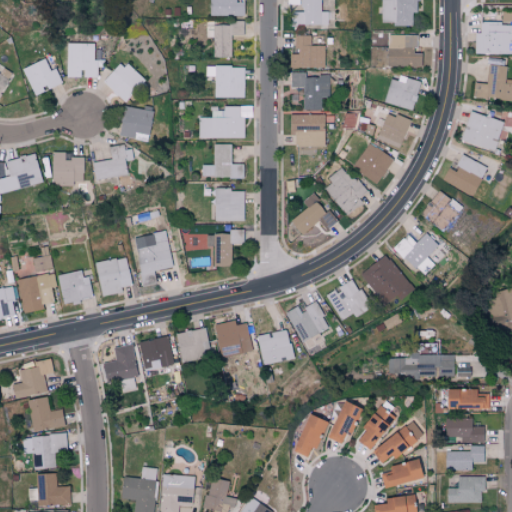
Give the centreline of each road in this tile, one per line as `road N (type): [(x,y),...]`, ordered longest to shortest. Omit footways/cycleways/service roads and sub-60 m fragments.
road 1 (residential): [(0,350),(268,289),(344,256),(383,223),(433,150),(451,92),(453,0)]
road 2 (residential): [(268,289),(270,0)]
road 3 (residential): [(98,511),(98,448),(75,333)]
